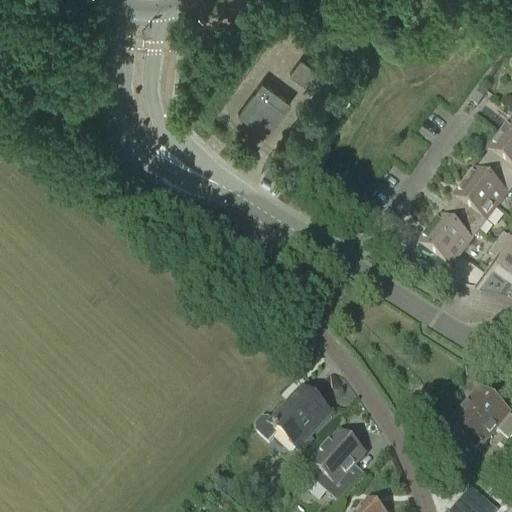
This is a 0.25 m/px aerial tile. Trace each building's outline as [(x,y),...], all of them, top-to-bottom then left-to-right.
[(314,71),(299,59),(288,74),(303,85),(314,71)] [(266,135),(290,103),(261,82),(237,113),(266,135)] [(511,125),(508,123),(498,137),(511,148),(511,125)] [(511,184),(511,148),(498,137),(487,152),(492,155),(490,157),(485,165),(511,184)] [(291,154),(298,144),(292,140),(285,149),(291,154)] [(272,179),(278,171),(270,164),(263,173),(272,179)] [(511,187),(511,184),(485,165),(478,173),(473,170),(463,184),(496,209),(511,187)] [(478,232),(496,209),(463,184),(452,199),(457,203),(450,211),(478,232)] [(478,232),(450,211),(444,220),(439,216),(428,231),(461,256),(478,232)] [(443,279),(461,256),(428,231),(417,245),(422,249),(415,258),(411,255),(406,261),(415,269),(420,263),(441,279),(443,279)] [(503,251),(510,241),(503,235),(495,245),(503,251)] [(511,276),(511,242),(496,265),(511,276)] [(496,260),(503,251),(495,245),(488,255),(496,260)] [(297,455),(330,419),(300,391),(269,425),(267,422),(261,422),(255,428),(257,435),(267,445),(276,436),(297,455)] [(485,393),(482,393),(479,391),(434,445),(465,470),(497,432),(508,441),(511,435),(511,420),(509,418),(510,417),(508,415),(508,412),(503,408),(500,408),(491,401),(491,397),(485,393)] [(338,507),(364,477),(354,469),(364,458),(338,435),(310,467),(318,474),(310,482),(338,507)] [(208,485),(203,490),(209,495),(214,490),(208,485)] [(461,511),(481,511),(487,505),(469,490),(455,507),(461,511)] [(379,511),(377,511),(367,503),(358,511),(381,511),(379,511)]
